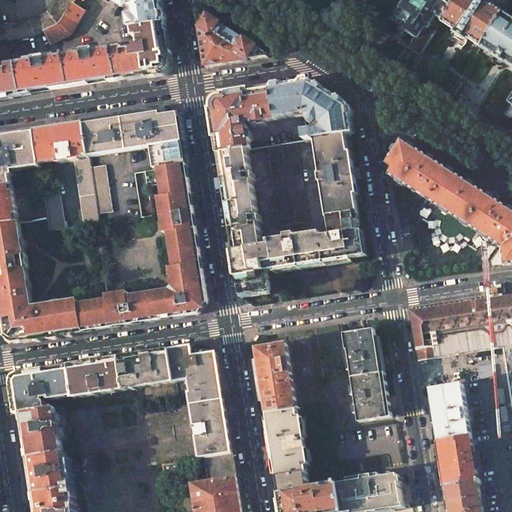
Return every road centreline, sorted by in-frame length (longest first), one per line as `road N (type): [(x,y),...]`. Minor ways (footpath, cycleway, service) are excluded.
road 1 (residential): [(192,84),(231,325)]
road 2 (residential): [(353,67),(365,96),(397,296)]
road 3 (residential): [(231,325),(0,361)]
road 4 (residential): [(397,296),(427,511)]
road 5 (residential): [(0,113),(192,84)]
road 6 (residential): [(231,325),(261,511)]
road 7 (secondary): [(511,169),(353,67)]
road 8 (residential): [(397,296),(231,325)]
road 9 (residential): [(192,84),(301,66),(353,67)]
road 10 (secondary): [(353,67),(242,0)]
